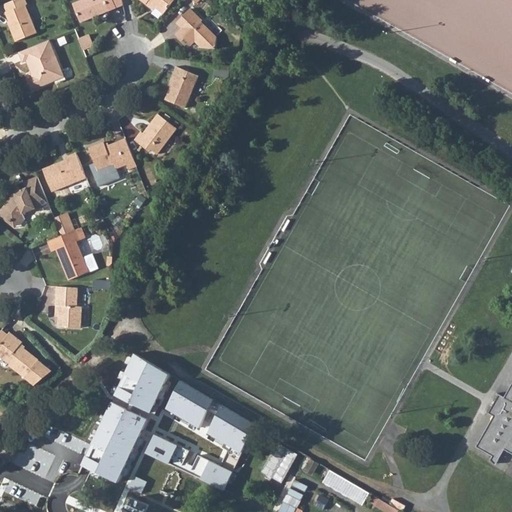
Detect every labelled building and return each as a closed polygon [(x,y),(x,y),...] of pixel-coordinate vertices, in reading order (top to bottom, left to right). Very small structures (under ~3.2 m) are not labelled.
[(11,0),(5,3),(8,10),(6,11),(11,23),(10,24),(16,40),(38,31),(27,3),(29,2),(28,0),(11,0)] [(76,0),(75,1),(83,20),(118,6),(117,3),(123,1),(123,0),(76,0)] [(144,0),(148,3),(150,0),(157,6),(166,12),(175,0),(144,0)] [(178,33),(185,40),(187,37),(194,44),(199,38),(202,41),(202,43),(205,47),(217,48),(218,37),(202,21),(204,19),(192,8),(181,19),(186,25),(178,33)] [(85,49),(94,46),(90,35),(81,37),(85,49)] [(51,38),(20,51),(25,62),(28,60),(34,77),(30,78),(34,88),(56,79),(57,81),(67,77),(51,38)] [(173,86),(167,99),(187,107),(201,74),(178,65),(175,73),(178,74),(173,86)] [(369,80),(377,84),(382,77),(373,72),(369,80)] [(136,139),(151,152),(153,150),(159,154),(179,128),(160,113),(145,133),(143,131),(136,139)] [(109,168),(108,166),(115,162),(118,169),(128,165),(130,170),(139,167),(127,139),(107,147),(105,142),(90,149),(99,172),(109,168)] [(78,153),(69,157),(70,159),(44,170),(53,193),(89,178),(78,153)] [(109,168),(111,172),(118,169),(115,162),(108,166),(109,168)] [(39,176),(25,182),(28,188),(15,193),(0,212),(0,215),(10,223),(11,221),(17,225),(22,225),(27,219),(26,215),(29,211),(41,206),(46,210),(52,207),(39,176)] [(56,218),(63,235),(75,230),(69,216),(65,218),(63,214),(56,218)] [(49,241),(53,251),(58,249),(70,279),(91,271),(85,257),(78,241),(81,239),(77,229),(75,230),(63,235),(49,241)] [(94,253),(85,257),(91,271),(100,267),(94,253)] [(58,287),(57,305),(61,306),(59,326),(82,328),(83,307),(79,307),(80,288),(58,287)] [(81,287),(80,301),(90,302),(92,287),(81,287)] [(0,333),(0,346),(10,332),(4,328),(0,333)] [(10,332),(0,346),(0,356),(12,365),(10,367),(36,386),(54,371),(21,346),(24,342),(10,332)] [(114,398),(130,406),(143,384),(150,372),(144,367),(147,361),(135,355),(114,398)] [(143,384),(194,414),(205,396),(147,361),(144,367),(150,372),(143,384)] [(485,451),(492,455),(491,456),(498,460),(504,449),(511,452),(511,381),(504,395),(499,393),(495,401),(492,405),(488,412),(493,415),(476,446),(485,451)] [(82,465),(88,467),(91,461),(92,462),(98,465),(102,466),(124,422),(139,429),(146,414),(130,406),(114,398),(89,451),(82,465)] [(234,438),(244,421),(219,406),(209,423),(234,438)] [(234,438),(242,443),(252,426),(244,421),(234,438)] [(331,469),(324,481),(349,496),(356,484),(331,469)] [(172,498),(173,497),(174,497),(174,496),(173,495),(175,490),(176,491),(177,489),(175,488),(177,484),(179,484),(179,483),(178,483),(179,480),(181,479),(181,477),(179,477),(178,475),(179,474),(179,473),(177,473),(177,472),(178,471),(176,470),(175,471),(174,471),(173,471),(173,472),(170,474),(169,472),(168,473),(169,474),(167,478),(166,477),(165,478),(167,479),(165,484),(163,484),(162,485),(164,485),(162,490),(160,490),(160,491),(161,492),(160,493),(162,494),(162,492),(171,496),(170,497),(172,498)] [(145,511),(149,505),(132,497),(128,506),(127,505),(123,511),(145,511)] [(389,511),(398,511),(400,507),(380,499),(377,507),(389,511)] [(284,503),(279,511),(293,511),(295,509),(284,503)]
